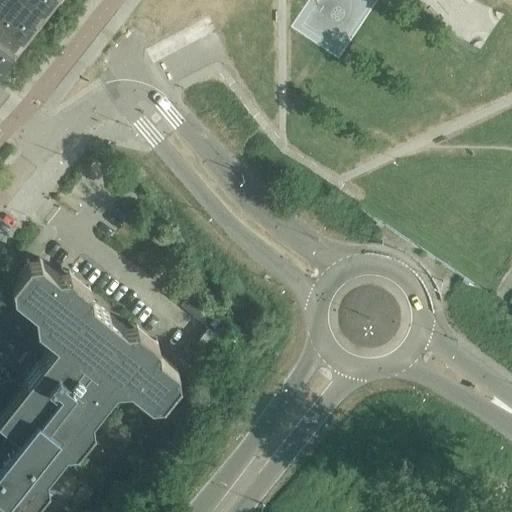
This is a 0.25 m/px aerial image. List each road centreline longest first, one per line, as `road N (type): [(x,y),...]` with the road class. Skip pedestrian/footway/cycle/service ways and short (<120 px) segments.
road 1 (residential): [(118,99),(229,227),(324,305)]
road 2 (residential): [(346,276),(242,196),(148,93)]
road 3 (tertiary): [(323,322),(248,472)]
road 4 (residential): [(0,202),(50,140),(118,99)]
road 5 (tertiary): [(248,472),(365,366)]
road 6 (unknown): [(337,0),(464,80)]
road 7 (tertiary): [(394,361),(511,428)]
